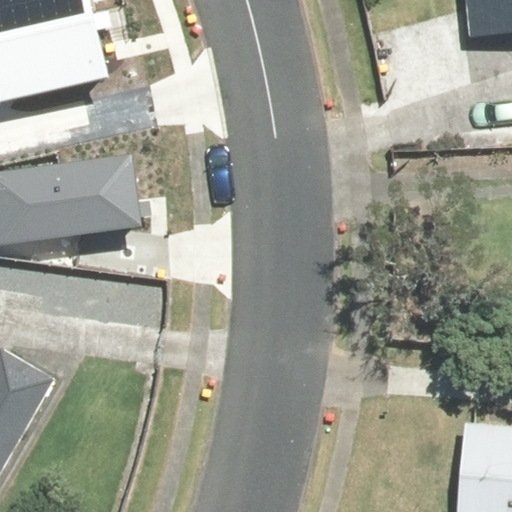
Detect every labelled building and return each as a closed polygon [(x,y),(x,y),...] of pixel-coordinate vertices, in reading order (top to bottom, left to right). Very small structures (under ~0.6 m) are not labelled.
[(0,0),(0,91),(115,67),(101,0),(0,0)] [(511,0),(470,0),(473,34),(511,30),(511,0)] [(0,167),(0,195),(4,229),(144,212),(137,150),(0,167)] [(0,374),(0,507),(8,511),(9,511),(81,378),(18,345),(2,376),(0,374)] [(511,511),(511,421),(472,419),(466,511),(511,511)]
